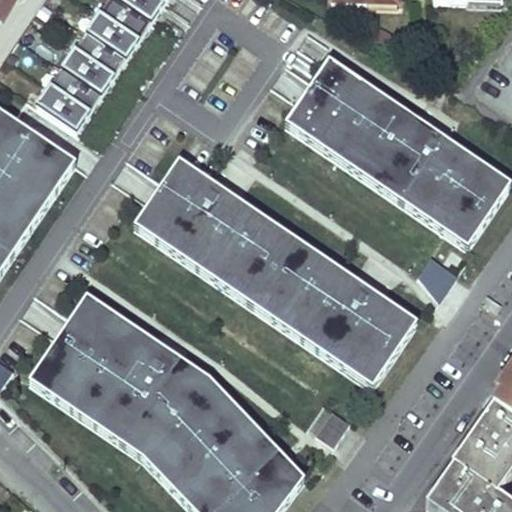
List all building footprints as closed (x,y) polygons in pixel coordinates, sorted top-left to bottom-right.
[(0,0),(0,22),(2,24),(18,0),(0,0)] [(164,10),(149,0),(112,0),(112,1),(151,28),(164,10)] [(170,0),(149,0),(164,10),(170,0)] [(151,28),(112,1),(99,19),(139,46),(151,28)] [(139,46),(99,19),(87,38),(126,65),(139,46)] [(87,38),(75,55),(114,82),(126,65),(87,38)] [(101,101),(114,82),(75,55),(62,74),(101,101)] [(511,192),(328,67),(285,131),(468,256),(511,192)] [(101,101),(62,74),(49,92),(89,119),(101,101)] [(89,119),(49,92),(36,111),(76,138),(89,119)] [(0,118),(0,280),(75,170),(0,118)] [(178,168),(133,233),(372,396),(417,330),(368,297),(227,201),(178,168)] [(141,466),(184,511),(284,511),(304,487),(283,465),(208,387),(86,303),(28,389),(141,466)] [(511,370),(493,398),(498,402),(448,470),(451,472),(423,511),(425,511),(511,511),(495,499),(511,474),(511,370)] [(333,453),(350,429),(332,416),(315,440),(333,453)]
